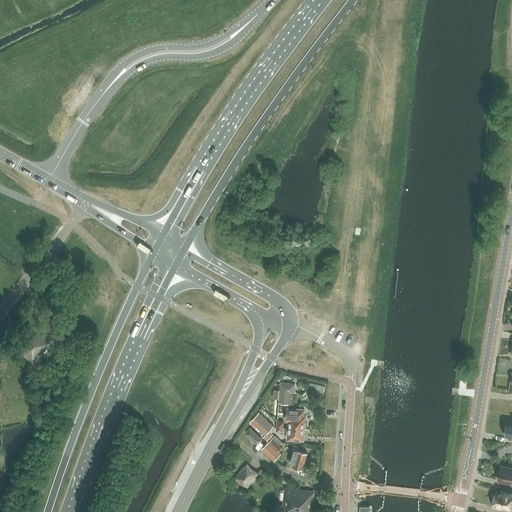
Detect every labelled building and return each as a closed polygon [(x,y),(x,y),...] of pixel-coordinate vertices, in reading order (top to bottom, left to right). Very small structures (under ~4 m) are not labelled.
[(18,349),(33,363),(52,342),(55,338),(60,343),(69,333),(52,318),(43,328),(49,333),(46,336),(37,328),(36,329),(30,323),(12,343),(19,349),(18,349)] [(295,384),(280,383),(279,403),(288,404),(289,393),(294,393),(295,384)] [(288,422),(288,427),(304,429),(304,428),(306,428),(306,422),(305,422),(305,416),(304,416),(304,409),(287,408),(286,422),(288,422)] [(259,412),(251,421),(265,435),(273,426),(259,412)] [(304,429),(288,427),(287,439),(304,440),(304,429)] [(250,429),(246,433),(257,443),(261,439),(250,429)] [(272,438),(279,445),(282,442),(276,437),(274,435),(272,438)] [(272,438),(268,442),(274,447),(278,451),(282,447),(279,445),(272,438)] [(268,442),(262,449),(266,453),(267,454),(271,458),(278,451),(274,447),(268,442)] [(293,465),(302,468),(307,452),(298,450),(299,447),(293,445),(292,448),(293,449),(290,460),(294,462),(293,465)] [(501,466),(500,466),(498,480),(499,480),(511,481),(511,468),(501,467),(501,466)] [(255,473),(248,467),(238,478),(245,485),(255,473)] [(285,489),(282,511),(311,511),(313,492),(285,489)] [(495,493),(495,494),(493,494),(492,494),(490,500),(491,501),(493,502),(493,503),(493,506),(495,507),(498,508),(501,508),(501,506),(509,508),(511,500),(511,492),(502,490),(501,492),(496,490),(496,493),(495,493)]
